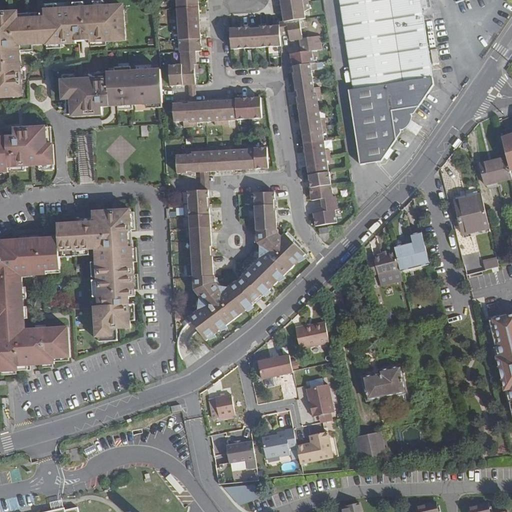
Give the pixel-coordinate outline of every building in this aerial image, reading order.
[(199,0),(179,0),(180,9),(199,8),(199,0)] [(401,129),(404,129),(412,117),(412,114),(415,114),(434,85),(420,0),(339,0),(348,55),(354,90),(349,91),(361,166),(381,163),(401,133),(401,129)] [(305,2),(282,6),(285,22),(303,19),(305,19),(303,10),(306,9),(305,2)] [(0,173),(9,173),(8,167),(55,165),(54,144),(47,144),(46,126),(14,128),(15,136),(0,136),(0,97),(24,96),(21,45),(47,44),(47,45),(126,40),(124,4),(45,9),(45,17),(19,18),(18,11),(0,11),(0,173)] [(199,8),(180,9),(181,25),(201,24),(199,8)] [(268,27),(269,47),(282,47),(281,36),(290,35),(291,41),(300,40),(307,39),(308,45),(325,43),(324,36),(311,38),(310,28),(304,29),(303,19),(285,22),(280,23),(280,26),(268,27)] [(201,24),(181,25),(182,41),(202,40),(201,24)] [(261,29),(256,29),(257,48),(269,47),(268,27),(261,27),(261,29)] [(251,28),(241,29),(242,49),(257,48),(256,29),(251,29),(251,28)] [(241,29),(231,29),(232,50),(242,49),(241,29)] [(307,39),(300,40),(303,53),(309,52),(308,45),(307,39)] [(202,40),(182,41),(183,53),(197,52),(202,51),(202,40)] [(325,43),(308,45),(309,52),(326,50),(325,43)] [(197,52),(183,53),(184,68),(185,86),(190,86),(196,85),(197,85),(196,74),(199,74),(199,65),(197,65),(197,52)] [(295,67),(311,65),(309,52),(303,53),(291,54),(293,67),(295,67)] [(294,73),(296,83),(313,80),(311,65),(295,67),(296,73),(294,73)] [(171,87),(185,86),(184,68),(170,69),(171,87)] [(62,80),(62,100),(71,99),(72,117),(102,115),(102,107),(162,104),(160,69),(108,72),(108,77),(62,80)] [(316,80),(296,83),(297,92),(298,91),(299,98),(315,95),(314,87),(317,86),(316,80)] [(299,98),(298,98),(300,113),(321,110),(320,103),(317,104),(315,95),(299,98)] [(262,98),(249,99),(250,119),(263,119),(262,98)] [(249,99),(237,100),(238,120),(250,119),(249,99)] [(237,101),(224,102),(225,124),(232,124),(232,121),(238,120),(237,101)] [(224,102),(206,103),(207,122),(218,121),(218,125),(225,124),(224,102)] [(206,103),(190,104),(191,126),(198,126),(198,122),(207,122),(206,103)] [(190,104),(174,104),(175,122),(184,122),(184,126),(191,126),(190,104)] [(321,110),(300,113),(302,129),(320,126),(319,118),(322,117),(321,110)] [(148,126),(140,126),(141,137),(149,137),(148,126)] [(320,126),(302,129),(305,145),(325,141),(325,134),(321,135),(320,126)] [(511,129),(501,133),(508,158),(511,175),(511,174),(511,129)] [(325,141),(305,145),(307,160),(325,158),(323,149),(326,148),(325,141)] [(249,150),(240,150),(241,170),(257,169),(255,146),(248,146),(249,150)] [(217,152),(209,152),(210,172),(226,171),(224,148),(217,149),(217,152)] [(231,148),(224,148),(226,171),(241,170),(240,150),(231,151),(231,148)] [(268,148),(256,149),(257,169),(270,169),(268,148)] [(193,150),(186,151),(186,156),(177,156),(178,174),(194,173),(193,150)] [(200,150),(193,150),(194,173),(201,173),(210,172),(209,152),(200,153),(200,150)] [(325,158),(307,160),(310,176),(330,172),(329,166),(326,166),(325,158)] [(481,165),(486,185),(511,178),(511,176),(511,175),(508,158),(481,165)] [(209,172),(201,173),(202,191),(210,191),(209,172)] [(330,172),(310,176),(312,188),(329,186),(328,180),(331,179),(330,172)] [(312,188),(310,188),(312,201),(322,200),(323,206),(335,204),(334,197),(330,198),(329,186),(312,188)] [(210,191),(189,192),(190,205),(209,204),(209,199),(210,198),(210,191)] [(276,193),(255,194),(256,207),(275,206),(275,201),(276,200),(276,193)] [(456,201),(464,235),(490,229),(481,194),(456,201)] [(209,204),(190,205),(191,217),(211,216),(211,209),(209,209),(209,204)] [(314,214),(317,227),(334,224),(332,212),(336,211),(335,204),(323,206),(324,212),(314,214)] [(215,276),(194,278),(195,290),(201,298),(199,311),(190,318),(207,341),(216,335),(215,334),(218,331),(219,332),(243,314),(242,313),(246,310),(247,311),(255,305),(254,304),(263,296),(264,297),(272,289),(270,288),(274,285),(275,286),(296,265),(295,265),(298,261),(299,262),(307,255),(286,234),(283,237),(279,234),(279,230),(278,230),(277,211),(275,211),(275,206),(256,207),(258,243),(261,246),(261,259),(254,266),(255,267),(252,270),(251,269),(237,282),(229,288),(219,287),(216,282),(216,276),(215,276)] [(94,221),(58,223),(58,238),(59,251),(95,249),(99,306),(94,307),(96,337),(113,336),(113,329),(131,328),(129,296),(136,296),(133,246),(129,246),(128,231),(132,231),(130,209),(93,211),(94,221)] [(211,216),(191,217),(191,230),(212,228),(211,216)] [(212,228),(191,230),(192,241),(212,240),(212,228)] [(395,247),(396,252),(401,272),(431,266),(423,233),(410,236),(412,243),(395,247)] [(65,358),(63,327),(26,329),(23,276),(47,275),(47,271),(60,270),(59,251),(58,238),(1,241),(1,246),(0,246),(0,372),(20,371),(20,366),(56,364),(56,359),(65,358)] [(212,240),(192,241),(193,253),(212,252),(212,247),(213,247),(212,240)] [(212,252),(193,253),(194,265),(214,264),(214,257),(212,257),(212,252)] [(374,258),(375,260),(378,275),(379,277),(401,272),(396,252),(374,258)] [(497,259),(483,262),(486,271),(499,268),(497,259)] [(375,260),(367,262),(371,277),(378,275),(375,260)] [(214,264),(194,265),(194,278),(215,276),(214,264)] [(62,309),(62,300),(47,301),(47,309),(62,309)] [(511,390),(511,312),(510,313),(492,319),(502,354),(499,355),(507,390),(511,389),(511,390)] [(331,344),(326,323),(305,327),(305,326),(297,328),(301,350),(331,344)] [(70,327),(63,327),(65,358),(72,358),(70,327)] [(293,374),(289,356),(258,363),(262,380),(293,374)] [(379,372),(379,374),(363,377),(368,401),(406,393),(400,367),(379,372)] [(329,386),(308,391),(314,419),(319,418),(332,415),(335,415),(329,386)] [(228,396),(213,399),(217,419),(232,416),(228,396)] [(217,419),(213,399),(206,401),(210,421),(217,419)] [(171,410),(172,414),(182,412),(180,403),(171,405),(171,406),(171,410)] [(332,415),(319,418),(321,425),(334,423),(332,415)] [(296,445),(293,431),(284,433),(277,433),(277,437),(269,438),(269,442),(265,442),(264,438),(263,439),(265,459),(279,457),(280,458),(290,456),(289,452),(297,451),(296,445)] [(310,443),(296,445),(297,451),(299,464),(332,457),(328,438),(326,431),(308,435),(310,443)] [(386,457),(381,433),(357,438),(362,462),(386,457)] [(333,437),(328,438),(332,457),(337,455),(333,437)] [(254,460),(251,442),(225,447),(228,464),(254,460)] [(229,486),(231,504),(255,502),(253,484),(229,486)]
